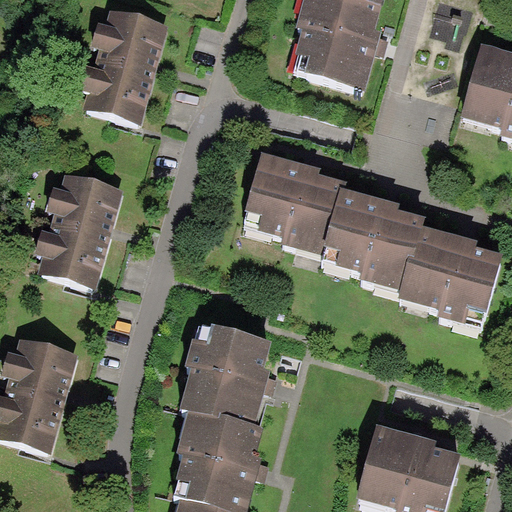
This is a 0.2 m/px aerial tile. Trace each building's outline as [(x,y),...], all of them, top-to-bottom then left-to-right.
[(366,0),(303,0),(296,28),(302,30),(296,54),(299,55),(294,72),(366,92),(378,49),(382,35),(375,33),(383,4),(366,0)] [(170,27),(110,10),(106,25),(97,23),(90,47),(99,50),(94,69),(86,67),(80,90),(88,93),(83,109),(141,126),(158,66),(170,27)] [(511,51),(481,43),(461,117),(502,128),(501,135),(511,137),(511,51)] [(306,164),(261,151),(244,210),(248,211),(244,225),(284,237),(282,245),(321,256),(341,187),(345,188),(347,181),(320,173),(321,168),(306,164)] [(126,190),(66,173),(61,188),(53,186),(46,210),(55,213),(49,232),(42,230),(35,253),(43,256),(38,272),(97,289),(114,229),(126,190)] [(345,188),(341,187),(321,256),(320,258),(336,262),(335,264),(363,272),(361,280),(399,291),(409,256),(414,257),(423,225),(426,217),(398,209),(400,204),(383,199),(345,188)] [(465,237),(423,225),(414,257),(409,256),(399,291),(396,297),(440,309),(438,316),(482,329),(486,313),(502,254),(476,245),(478,241),(465,237)] [(272,341),(212,325),(211,328),(200,325),(196,338),(192,337),(185,365),(190,367),(179,408),(189,411),(219,419),(221,413),(256,423),(266,387),(270,371),(264,369),(272,341)] [(80,354),(21,337),(16,352),(8,350),(1,374),(10,377),(4,396),(0,394),(0,438),(52,453),(69,393),(80,354)] [(264,425),(256,423),(221,413),(219,419),(189,411),(177,452),(183,453),(176,478),(179,479),(174,496),(181,498),(230,511),(247,511),(258,473),(263,456),(256,454),(264,425)] [(422,436),(377,424),(357,497),(398,508),(396,511),(445,511),(461,453),(435,446),(437,440),(422,436)] [(230,511),(181,498),(177,511),(230,511)]
